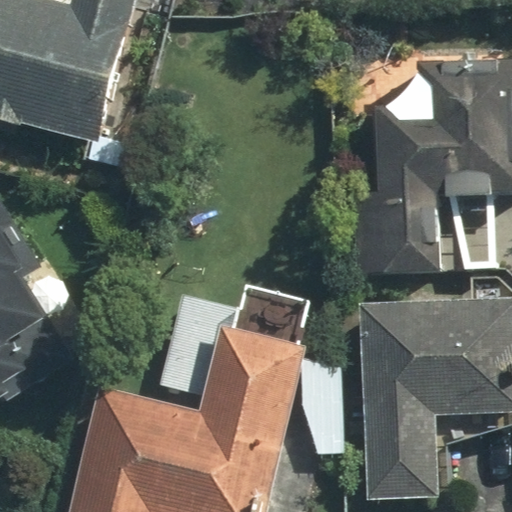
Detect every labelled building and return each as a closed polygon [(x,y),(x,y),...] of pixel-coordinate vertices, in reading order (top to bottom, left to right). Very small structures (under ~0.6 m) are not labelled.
[(98,0),(98,1),(96,0),(0,0),(0,109),(122,143),(160,0),(98,0)] [(394,192),(374,193),(377,269),(465,265),(462,192),(511,189),(511,59),(440,63),(442,104),(390,106),(394,192)] [(55,269),(8,196),(0,201),(0,414),(105,347),(55,269)] [(511,296),(379,300),(384,490),(455,488),(452,408),(511,406),(511,296)] [(119,383),(87,511),(286,511),(329,339),(246,319),(224,409),(119,383)]
